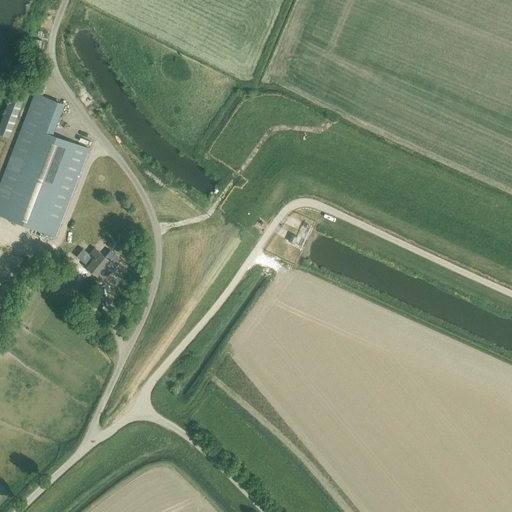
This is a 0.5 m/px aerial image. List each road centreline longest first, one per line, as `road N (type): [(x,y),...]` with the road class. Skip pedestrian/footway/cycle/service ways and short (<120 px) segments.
road 1 (track): [(138,416),(154,377),(292,205),(316,205),(511,294)]
road 2 (unclassified): [(262,511),(171,425),(138,416)]
road 3 (unclassified): [(19,511),(80,452),(138,416)]
